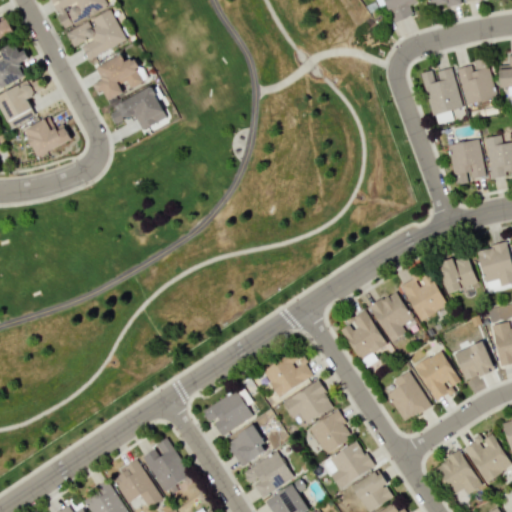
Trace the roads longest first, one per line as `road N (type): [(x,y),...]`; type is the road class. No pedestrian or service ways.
road 1 (tertiary): [(0,510),(400,245),(447,222),(511,206)]
road 2 (residential): [(511,24),(419,44),(397,62),(396,80),(447,222)]
road 3 (residential): [(437,511),(303,309)]
road 4 (residential): [(79,175),(96,160),(97,140),(21,0)]
road 5 (residential): [(239,511),(167,399)]
road 6 (residential): [(511,390),(399,455)]
